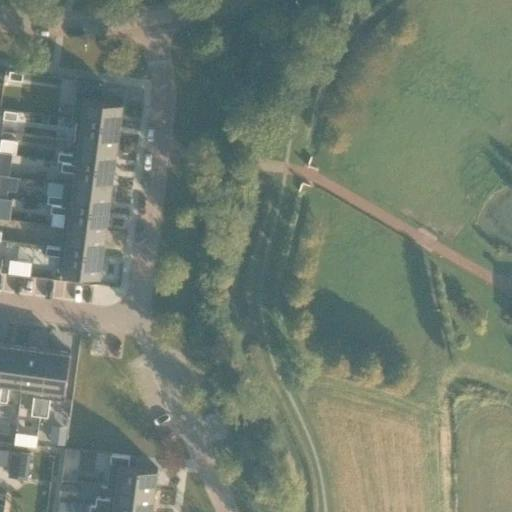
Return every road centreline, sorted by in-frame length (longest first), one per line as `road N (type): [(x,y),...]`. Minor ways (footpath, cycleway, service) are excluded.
road 1 (residential): [(136,318),(157,150),(151,18)]
road 2 (residential): [(226,511),(136,318)]
road 3 (tertiary): [(0,17),(151,18)]
road 4 (residential): [(0,304),(136,318)]
